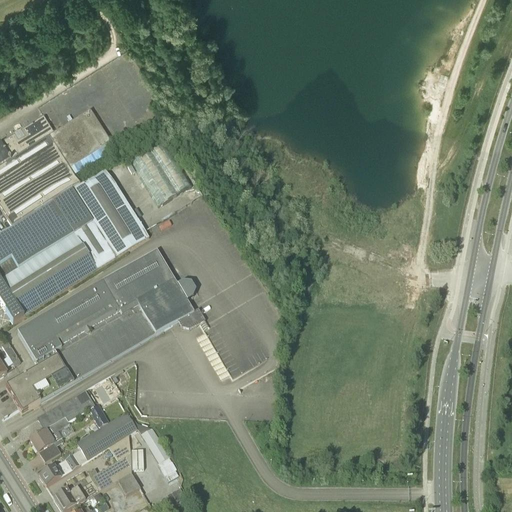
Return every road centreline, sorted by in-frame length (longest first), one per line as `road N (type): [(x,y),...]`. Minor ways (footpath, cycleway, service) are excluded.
road 1 (secondary): [(465,511),(466,416),(490,275)]
road 2 (secondary): [(468,277),(446,399),(442,511)]
road 3 (secondary): [(511,107),(468,277)]
road 4 (unclassified): [(0,125),(110,54)]
